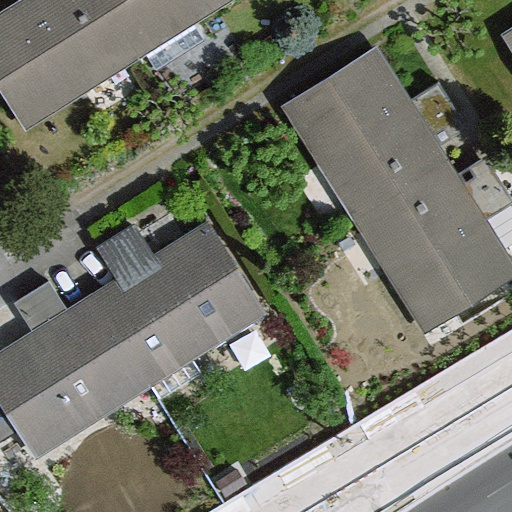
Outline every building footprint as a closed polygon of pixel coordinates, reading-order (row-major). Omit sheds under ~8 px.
[(20,0),(24,5),(0,20),(0,80),(24,118),(136,49),(105,0),(20,0)] [(105,0),(136,49),(204,5),(211,0),(105,0)] [(204,5),(136,49),(145,63),(159,69),(220,31),(204,5)] [(376,51),(295,102),(366,213),(438,167),(430,153),(437,149),(430,138),(461,117),(441,82),(408,102),(376,51)] [(447,181),(438,167),(366,213),(436,324),(511,276),(511,269),(501,253),(483,223),(511,204),(511,196),(494,169),(462,188),(454,176),(447,181)] [(511,245),(511,204),(483,223),(501,253),(511,245)] [(102,304),(148,377),(189,351),(259,308),(209,227),(157,259),(136,227),(102,248),(123,281),(111,288),(115,295),(102,304)] [(36,447),(148,377),(102,304),(97,297),(70,312),(51,281),(17,302),(36,335),(0,357),(0,388),(24,427),(36,447)] [(189,351),(148,377),(161,398),(202,372),(189,351)] [(0,388),(0,441),(24,427),(0,388)]
